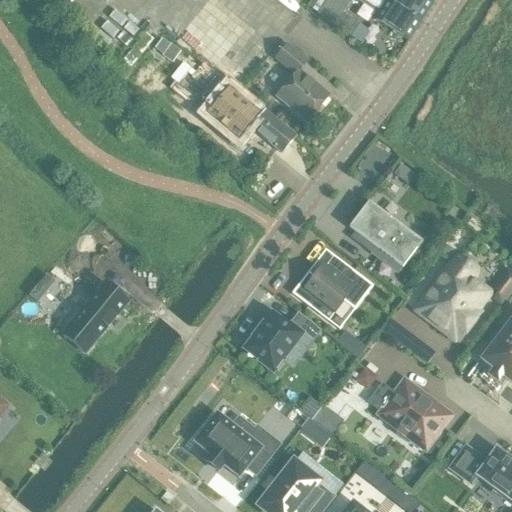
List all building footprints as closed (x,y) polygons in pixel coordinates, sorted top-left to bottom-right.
[(408,42),(420,23),(386,0),(355,0),(378,15),(375,20),(408,42)] [(426,0),(386,0),(420,23),(433,4),(426,0)] [(329,97),(299,72),(307,62),(287,45),(275,60),(294,76),(276,98),(307,123),(329,97)] [(295,137),(265,112),(251,129),(281,154),(295,137)] [(367,203),(348,230),(353,234),(349,239),(370,254),(374,249),(402,269),(421,244),(372,207),(367,203)] [(451,265),(415,311),(435,326),(436,324),(460,342),(480,315),(476,312),(489,294),(470,279),(472,277),(473,273),(472,269),(470,266),(465,262),(461,261),(457,261),(454,263),(452,266),(451,265)] [(308,273),(291,295),(309,309),(315,301),(333,315),(343,303),(354,311),(372,287),(352,272),(344,281),(322,264),(312,277),(308,273)] [(92,346),(128,303),(105,284),(62,335),(85,354),(92,346)] [(253,339),(244,351),(245,352),(258,362),(273,374),(284,360),(283,360),(291,350),(301,336),(288,326),(272,314),(263,326),(262,326),(253,338),(253,339)] [(313,326),(297,314),(290,323),(306,336),(313,326)] [(511,320),(481,361),(511,384),(511,320)] [(452,417),(418,392),(417,394),(402,383),(394,394),(381,384),(367,403),(380,413),(378,415),(393,425),(392,427),(398,432),(395,435),(407,443),(409,440),(415,445),(424,434),(434,441),(452,417)] [(0,418),(8,408),(0,401),(0,418)] [(270,458),(261,451),(261,450),(247,439),(254,430),(238,417),(231,426),(217,415),(194,444),(209,456),(204,462),(218,473),(223,467),(238,479),(246,470),(255,477),(258,472),(270,458)] [(486,463),(465,447),(448,470),(470,486),(476,478),(511,504),(511,461),(495,449),(494,451),(494,452),(486,463)] [(296,511),(323,511),(335,497),(293,464),(259,507),(265,511),(294,511),(295,511),(296,511)] [(363,511),(352,503),(344,511),(363,511)]
